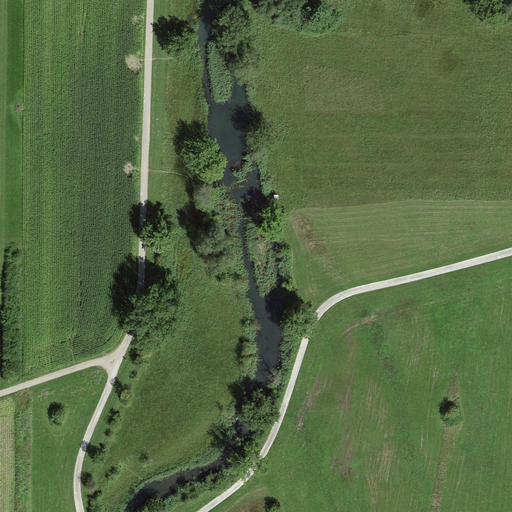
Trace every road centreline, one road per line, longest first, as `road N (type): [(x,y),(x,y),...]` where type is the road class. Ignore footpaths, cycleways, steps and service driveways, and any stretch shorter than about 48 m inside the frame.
road 1 (track): [(511,250),(338,297),(308,321),(262,466),(201,511)]
road 2 (track): [(118,354),(134,315),(140,263),(149,0)]
road 3 (track): [(80,511),(81,448),(118,354)]
road 4 (track): [(0,391),(118,354)]
